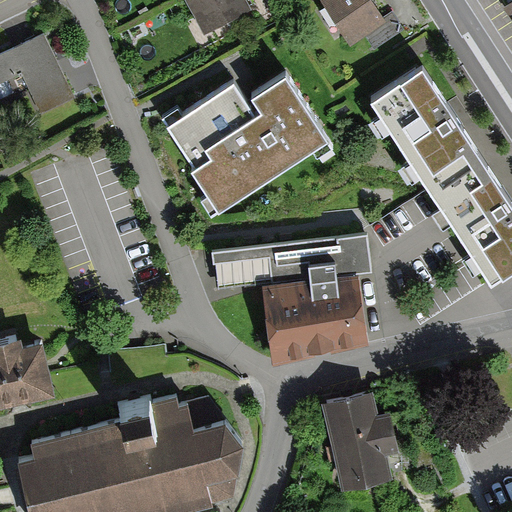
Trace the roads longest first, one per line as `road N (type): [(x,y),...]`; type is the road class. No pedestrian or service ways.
road 1 (residential): [(279,382),(227,348),(205,314),(78,0)]
road 2 (residential): [(279,382),(511,325)]
road 3 (residential): [(260,511),(280,424),(279,382)]
road 4 (secondary): [(446,0),(511,102)]
